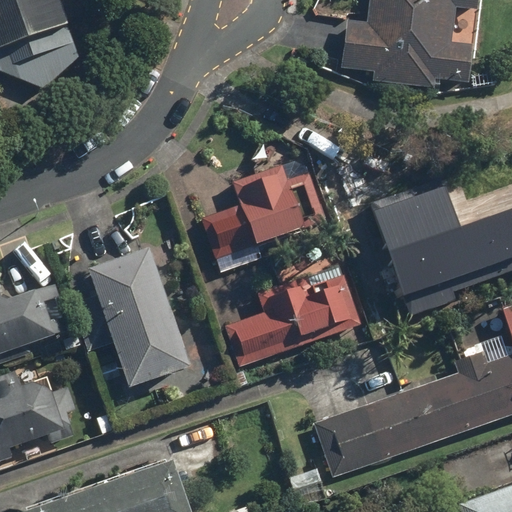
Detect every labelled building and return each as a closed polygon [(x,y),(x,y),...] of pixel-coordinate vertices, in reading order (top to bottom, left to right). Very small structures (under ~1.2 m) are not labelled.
[(0,0),(0,54),(59,33),(47,0),(0,0)] [(473,13),(474,0),(366,0),(363,26),(342,24),(336,72),(370,75),(369,86),(430,92),(431,83),(465,87),(469,48),(447,45),(451,11),(473,13)] [(302,191),(316,230),(327,226),(309,175),(284,184),(279,169),(229,187),(237,208),(199,221),(215,265),(302,234),(289,195),(302,191)] [(444,222),(436,198),(433,190),(405,200),(407,208),(395,212),(404,240),(400,241),(408,267),(412,266),(426,307),(511,278),(511,270),(511,269),(511,235),(506,238),(495,205),(444,222)] [(189,378),(151,254),(87,274),(125,397),(189,378)] [(310,298),(304,280),(255,297),(261,315),(222,328),(236,370),(359,329),(342,277),(320,284),(323,293),(310,298)] [(410,279),(362,295),(375,334),(423,317),(410,279)] [(0,360),(63,341),(47,292),(0,306),(0,360)] [(511,417),(511,374),(503,350),(311,419),(333,482),(511,417)] [(0,459),(79,441),(62,371),(0,385),(0,459)] [(186,511),(172,467),(33,511),(186,511)] [(511,511),(511,489),(454,509),(455,511),(511,511)]
